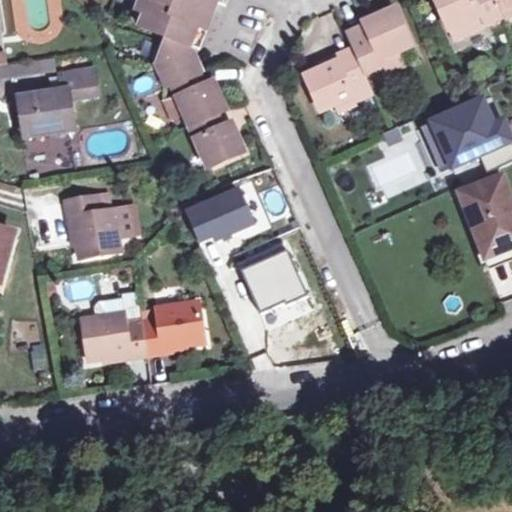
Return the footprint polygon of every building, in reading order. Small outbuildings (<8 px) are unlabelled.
[(165,90),(169,88),(174,100),(163,105),(170,121),(181,115),(207,171),(244,154),(229,124),(223,127),(218,116),(225,113),(211,83),(203,87),(198,75),(191,78),(183,63),(187,52),(196,26),(203,29),(213,0),(137,0),(140,1),(135,15),(142,19),(138,30),(163,40),(153,65),(165,90)] [(511,0),(432,0),(454,47),(511,19),(511,0)] [(334,66),(305,79),(322,115),(335,109),(338,116),(356,108),(351,98),(369,90),(364,78),(382,69),(386,77),(403,69),(396,55),(410,49),(393,11),(362,25),(365,33),(347,41),(352,51),(331,61),(334,66)] [(198,75),(187,52),(183,63),(191,78),(198,75)] [(61,90),(17,98),(22,142),(79,131),(75,104),(102,100),(98,67),(58,75),(61,90)] [(374,100),(369,90),(351,98),(356,108),(374,100)] [(22,142),(17,98),(11,99),(16,134),(22,142)] [(485,102),(427,127),(450,177),(511,150),(511,142),(505,126),(497,129),(485,102)] [(511,255),(511,187),(508,179),(466,198),(497,263),(511,255)] [(111,192),(61,200),(77,264),(124,253),(122,241),(142,238),(137,205),(112,210),(111,192)] [(240,192),(187,215),(199,243),(216,235),(218,240),(254,224),(240,192)] [(0,224),(0,288),(2,289),(15,228),(0,224)] [(308,299),(284,247),(239,267),(261,315),(284,305),(286,309),(308,299)] [(126,316),(85,321),(91,363),(132,357),(132,360),(166,356),(165,352),(207,346),(200,305),(159,311),(161,320),(143,323),(127,325),(126,316)] [(142,313),(126,316),(127,325),(143,323),(142,313)] [(42,350),(30,354),(35,372),(48,369),(42,350)]
